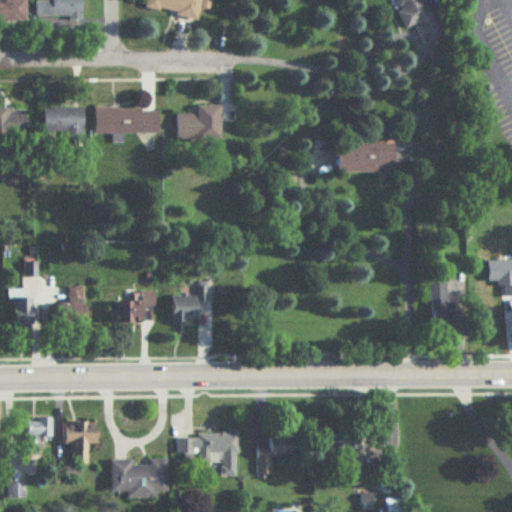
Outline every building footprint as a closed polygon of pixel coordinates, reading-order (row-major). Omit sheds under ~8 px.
[(0,0),(0,21),(26,21),(26,0),(0,0)] [(80,0),(49,0),(37,0),(37,20),(81,20),(80,0)] [(197,21),(201,0),(145,0),(144,9),(197,21)] [(389,0),(405,30),(431,17),(421,0),(389,0)] [(221,106),(197,106),(197,115),(176,115),(176,141),(221,141),(221,106)] [(83,109),(43,109),(43,132),(83,132),(83,109)] [(158,134),(158,109),(94,109),(94,134),(158,134)] [(0,144),(26,144),(26,110),(0,110),(0,144)] [(338,172),(394,172),(394,143),(338,143),(338,172)] [(36,264),(24,264),(24,278),(36,278),(36,264)] [(429,281),(429,329),(455,329),(455,311),(448,311),(447,281),(429,281)] [(82,289),(68,289),(68,319),(82,319),(82,289)] [(142,324),(142,307),(154,307),(154,293),(139,293),(139,303),(115,303),(115,312),(109,312),(109,325),(142,324)] [(11,298),(11,328),(33,328),(33,298),(11,298)] [(171,298),(171,323),(197,323),(197,298),(171,298)] [(51,440),(51,419),(24,419),(23,439),(51,440)] [(87,445),(96,445),(96,424),(63,424),(62,456),(87,456),(87,445)] [(196,434),(196,439),(176,439),(176,456),(197,456),(197,465),(221,466),(221,477),(236,478),(237,434),(196,434)] [(268,438),(268,451),(258,451),(258,459),(293,459),(293,438),(268,438)] [(156,499),(156,493),(167,493),(167,460),(148,460),(148,467),(132,467),(132,461),(110,461),(111,494),(126,494),(126,499),(156,499)] [(6,500),(24,500),(24,484),(6,484),(6,500)] [(360,511),(372,511),(372,496),(360,496),(360,511)]
